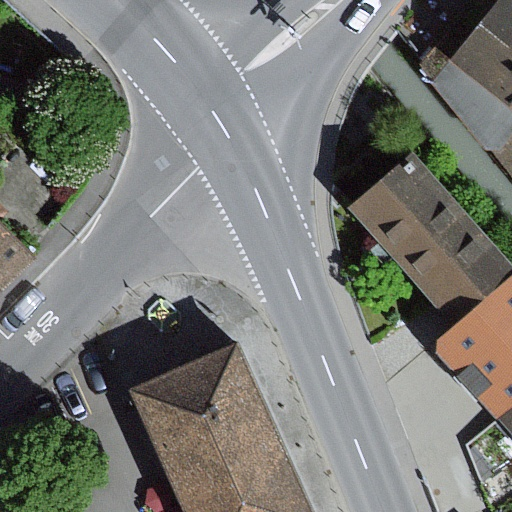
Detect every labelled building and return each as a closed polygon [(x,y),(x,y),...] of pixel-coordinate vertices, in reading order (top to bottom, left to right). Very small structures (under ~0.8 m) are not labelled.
[(511,0),(498,0),(471,35),(458,53),(511,94),(511,0)] [(511,94),(458,53),(437,77),(491,143),(507,144),(511,137),(511,94)] [(56,81),(37,100),(56,119),(75,99),(56,81)] [(511,137),(507,144),(491,143),(511,170),(511,137)] [(511,245),(422,144),(354,204),(458,321),(511,274),(511,245)] [(0,292),(42,251),(0,208),(0,292)] [(511,274),(458,321),(448,330),(445,346),(503,412),(511,403),(511,274)] [(311,511),(238,344),(126,390),(180,511),(311,511)] [(511,403),(503,412),(511,422),(511,403)]
